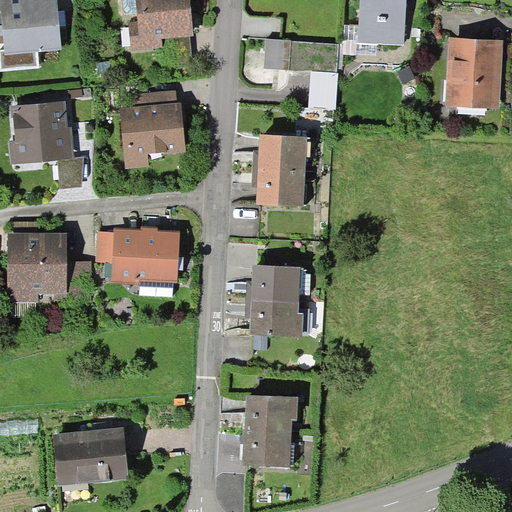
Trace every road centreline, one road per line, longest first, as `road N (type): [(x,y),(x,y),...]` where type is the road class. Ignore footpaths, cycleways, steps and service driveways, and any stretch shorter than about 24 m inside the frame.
road 1 (residential): [(196,511),(211,196)]
road 2 (residential): [(0,217),(211,196)]
road 3 (residential): [(211,196),(225,0)]
